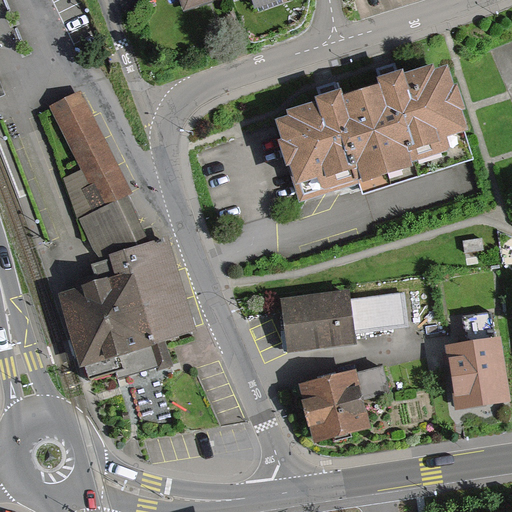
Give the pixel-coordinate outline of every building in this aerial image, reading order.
[(182,0),(186,10),(212,0),(182,0)] [(257,0),(260,8),(281,0),(257,0)] [(384,97),(409,173),(457,158),(451,142),(469,136),(449,75),(436,79),(435,74),(382,90),(384,97)] [(409,173),(384,97),(340,111),(364,187),(409,173)] [(109,265),(147,253),(125,203),(81,102),(54,114),(81,175),(57,186),(76,229),(94,272),(109,265)] [(364,187),(340,111),(338,105),(289,121),(291,128),(279,131),(301,197),(321,191),(324,200),(364,187)] [(115,284),(66,300),(91,380),(120,371),(156,360),(159,370),(173,366),(165,340),(192,332),(166,247),(147,253),(109,265),(115,284)] [(347,299),(288,306),(293,352),(352,345),(351,334),(406,328),(402,296),(347,303),(347,299)] [(498,351),(453,357),(460,413),(506,407),(498,351)] [(381,372),(303,391),(316,446),(367,433),(360,403),(387,397),(381,372)]
